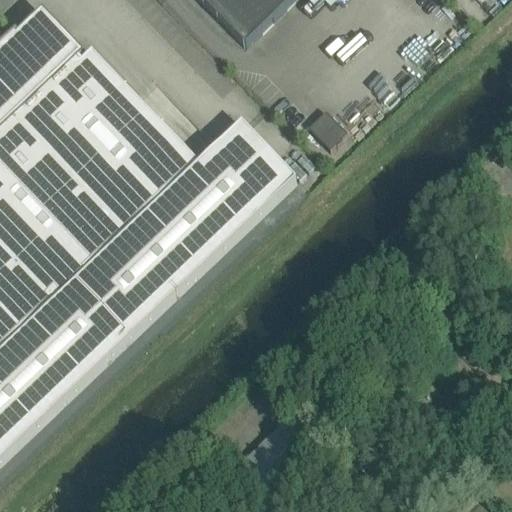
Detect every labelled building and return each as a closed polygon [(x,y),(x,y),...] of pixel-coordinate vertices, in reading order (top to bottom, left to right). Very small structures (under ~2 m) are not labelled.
[(195,0),(247,52),(299,0),(195,0)] [(0,470),(297,186),(243,130),(201,170),(93,57),(83,66),(80,63),(82,60),(44,20),(0,61),(0,470)] [(341,145),(347,139),(326,118),(308,134),(330,156),(335,150),(337,152),(343,146),(341,145)] [(435,384),(409,409),(438,440),(465,415),(435,384)] [(292,422),(234,479),(262,507),(320,450),(292,422)]
